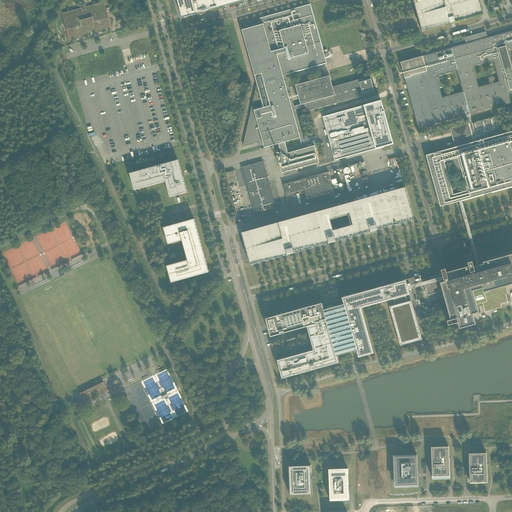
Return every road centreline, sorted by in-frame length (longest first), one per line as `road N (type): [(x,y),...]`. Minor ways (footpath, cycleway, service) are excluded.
road 1 (tertiary): [(241,301),(157,0)]
road 2 (tertiary): [(234,366),(222,429),(62,511)]
road 3 (unclassified): [(383,52),(437,246)]
road 4 (unclassified): [(253,298),(437,246)]
road 5 (tertiary): [(76,511),(237,432)]
road 6 (unclassified): [(383,52),(511,15)]
road 7 (unclassified): [(492,498),(380,502),(366,511)]
